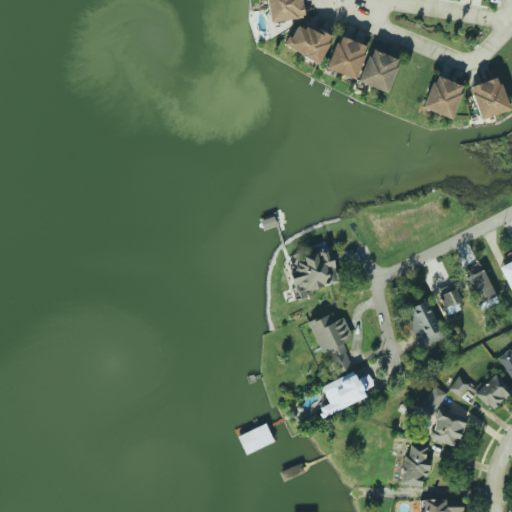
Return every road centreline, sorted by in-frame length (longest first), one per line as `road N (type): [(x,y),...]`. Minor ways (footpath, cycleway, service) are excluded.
road 1 (residential): [(511,26),(490,54),(460,60),(355,17),(338,0)]
road 2 (residential): [(375,283),(511,213)]
road 3 (residential): [(396,378),(361,248)]
